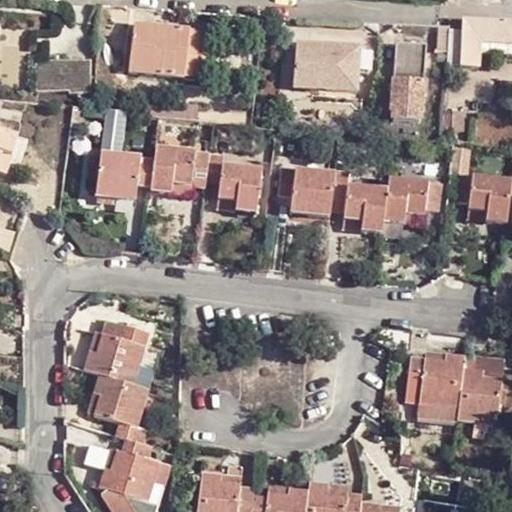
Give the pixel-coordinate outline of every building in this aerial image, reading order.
[(448,28),(445,68),(478,68),(481,42),(511,43),(511,23),(460,21),(459,28),(448,28)] [(183,79),(189,33),(135,27),(129,73),(183,79)] [(200,34),(189,33),(183,79),(195,80),(200,34)] [(295,43),(294,79),(329,81),(328,90),(357,92),(358,70),(359,48),(359,44),(295,43)] [(359,48),(358,70),(371,71),(372,50),(359,48)] [(425,49),(395,48),(392,126),(422,127),(425,49)] [(90,63),(37,62),(37,92),(91,94),(90,63)] [(329,81),(294,79),(294,89),(328,90),(329,81)] [(150,109),(150,122),(195,122),(195,109),(150,109)] [(440,113),(434,149),(449,151),(449,134),(462,133),(463,113),(440,113)] [(0,145),(7,148),(12,134),(0,130),(0,145)] [(151,184),(166,187),(168,179),(187,183),(188,172),(208,175),(223,177),(221,191),(242,195),(241,204),(258,206),(263,164),(226,159),(227,152),(157,142),(154,154),(101,148),(96,190),(132,194),(134,178),(152,180),(151,184)] [(348,209),(347,215),(367,217),(366,231),(366,232),(385,234),(386,224),(402,226),(404,217),(427,220),(428,212),(444,214),(447,185),(393,177),(391,187),(338,179),(338,174),(286,167),(282,196),(297,197),(295,212),(334,218),(335,207),(348,209)] [(188,172),(187,183),(206,184),(208,175),(188,172)] [(475,205),(474,212),(493,215),(492,223),(510,226),(511,222),(511,184),(463,177),(460,203),(475,205)] [(168,179),(166,187),(186,190),(187,183),(168,179)] [(242,195),(221,191),(220,200),(241,204),(242,195)] [(493,215),(474,212),(472,220),(491,224),(492,223),(493,215)] [(367,217),(347,215),(345,226),(366,231),(367,217)] [(404,217),(402,226),(426,229),(427,220),(404,217)] [(103,378),(96,399),(105,402),(100,417),(111,421),(106,436),(127,444),(121,461),(112,456),(110,458),(104,476),(98,473),(94,486),(143,503),(147,491),(156,494),(162,473),(149,467),(154,453),(144,449),(150,432),(140,428),(164,355),(153,351),(157,339),(115,322),(101,358),(97,356),(91,374),(103,378)] [(471,362),(431,356),(430,363),(415,360),(410,397),(424,399),(421,421),(500,433),(503,416),(511,416),(511,394),(486,390),(486,381),(470,380),(471,362)] [(105,402),(96,399),(91,414),(100,417),(105,402)] [(104,476),(110,458),(103,456),(98,473),(104,476)] [(223,493),(225,486),(205,482),(200,511),(358,511),(351,511),(334,509),(335,501),(312,497),(310,508),(293,506),(292,511),(290,511),(275,509),(274,511),(254,511),(255,511),(241,508),(243,495),(223,493)] [(243,489),(225,486),(223,493),(243,495),(243,489)] [(147,491),(143,503),(152,506),(156,494),(147,491)] [(352,504),(335,501),(334,509),(351,511),(352,504)] [(276,503),(275,509),(290,511),(292,511),(293,506),(276,503)]
